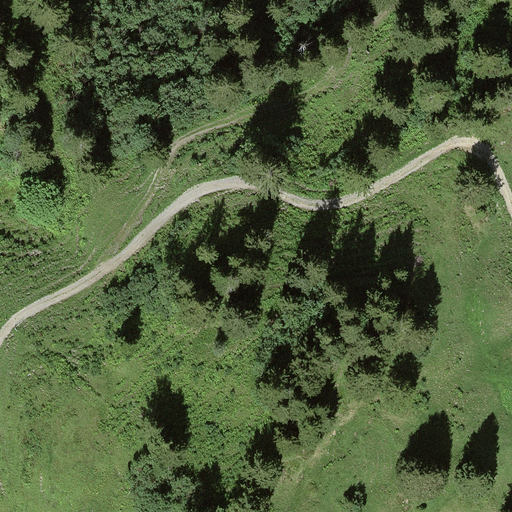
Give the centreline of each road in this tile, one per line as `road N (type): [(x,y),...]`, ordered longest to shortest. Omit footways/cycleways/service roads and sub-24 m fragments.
road 1 (track): [(0,340),(7,326),(86,282),(199,186),(250,181),(331,205),(461,143),(481,147),(511,206)]
road 2 (track): [(105,265),(175,147),(332,84),(397,0)]
